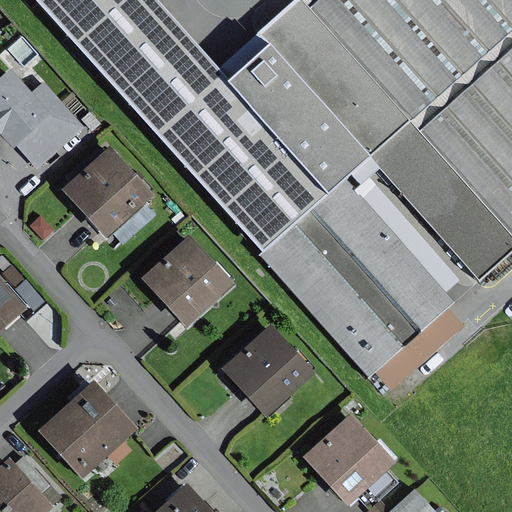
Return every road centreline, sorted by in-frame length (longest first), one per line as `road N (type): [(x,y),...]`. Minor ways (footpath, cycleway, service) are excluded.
road 1 (residential): [(261,511),(95,332)]
road 2 (residential): [(95,332),(2,232)]
road 3 (residential): [(95,332),(0,418)]
